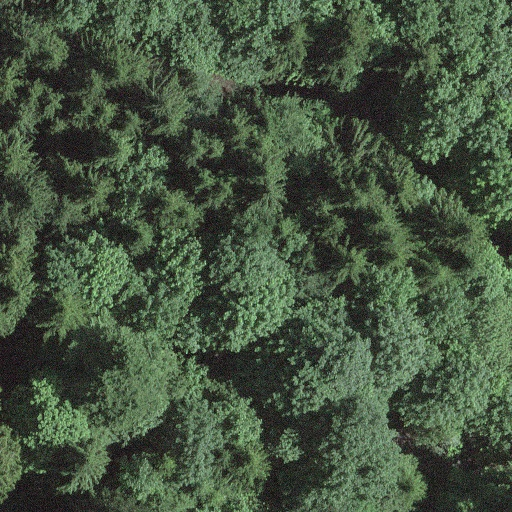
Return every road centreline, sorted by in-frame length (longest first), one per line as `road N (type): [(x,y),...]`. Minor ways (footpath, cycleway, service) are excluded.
road 1 (track): [(16,0),(377,130),(511,254)]
road 2 (track): [(0,337),(173,346),(327,433),(511,496)]
